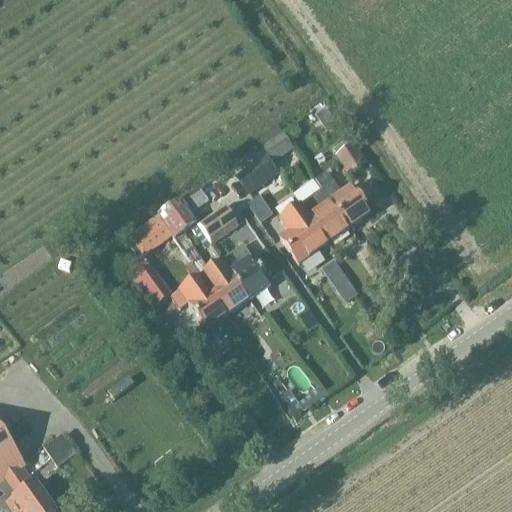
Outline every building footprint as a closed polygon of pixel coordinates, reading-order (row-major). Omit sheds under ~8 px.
[(261,151),(271,166),(292,151),(281,136),(261,151)] [(335,157),(349,177),(365,165),(351,146),(335,157)] [(242,179),(250,189),(275,171),(267,161),(242,179)] [(370,216),(352,189),(341,197),(325,175),(314,183),(321,192),(349,231),(370,216)] [(327,246),(349,231),(321,192),(310,199),(310,200),(300,207),(327,246)] [(129,223),(146,244),(167,226),(150,205),(129,223)] [(298,267),(327,246),(300,207),(279,221),(288,234),(279,240),(298,267)] [(197,228),(210,247),(235,229),(222,210),(197,228)] [(190,267),(199,262),(183,233),(174,238),(190,267)] [(220,263),(248,302),(269,287),(242,248),(220,263)] [(199,278),(226,317),(248,302),(220,263),(199,278)] [(136,276),(152,299),(167,289),(151,266),(136,276)] [(174,296),(169,299),(179,312),(187,307),(204,333),(226,317),(199,278),(198,278),(174,296)] [(0,434),(0,511),(52,511),(34,486),(33,486),(29,480),(26,482),(19,472),(24,468),(0,434)] [(56,469),(76,456),(63,436),(43,449),(56,469)]
